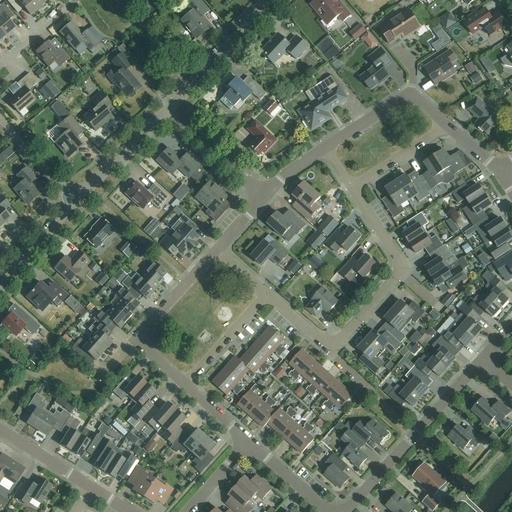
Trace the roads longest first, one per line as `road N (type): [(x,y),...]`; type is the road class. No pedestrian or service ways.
road 1 (residential): [(484,358),(347,511)]
road 2 (residential): [(330,351),(398,270),(392,247),(351,187)]
road 3 (residential): [(325,148),(403,97),(448,125)]
road 4 (tertiary): [(266,0),(170,110)]
road 5 (tertiary): [(170,110),(74,201)]
road 6 (residential): [(263,195),(170,110)]
road 7 (residential): [(135,339),(217,249)]
road 8 (residential): [(186,384),(267,294)]
